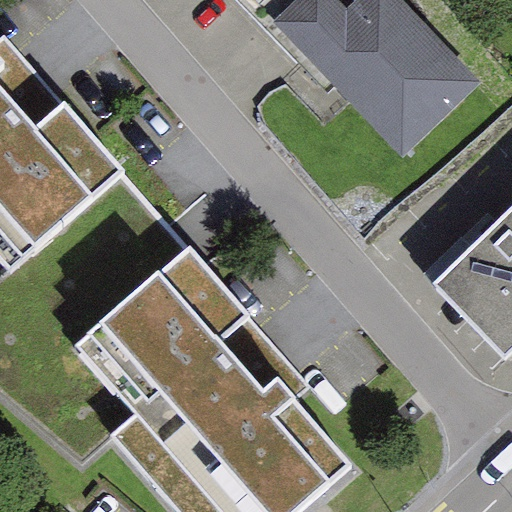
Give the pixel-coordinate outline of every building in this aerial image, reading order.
[(497,84),(412,0),(267,0),(424,156),(497,84)] [(0,238),(24,268),(30,275),(142,184),(148,179),(19,20),(0,35),(0,238)] [(30,275),(24,268),(0,288),(0,385),(92,464),(134,433),(129,428),(152,409),(91,334),(200,246),(172,216),(142,184),(30,275)] [(335,384),(214,235),(200,246),(91,334),(152,409),(129,428),(134,433),(197,511),(321,511),(376,467),(319,397),(335,384)] [(511,262),(451,329),(508,380),(511,384),(511,262)]
